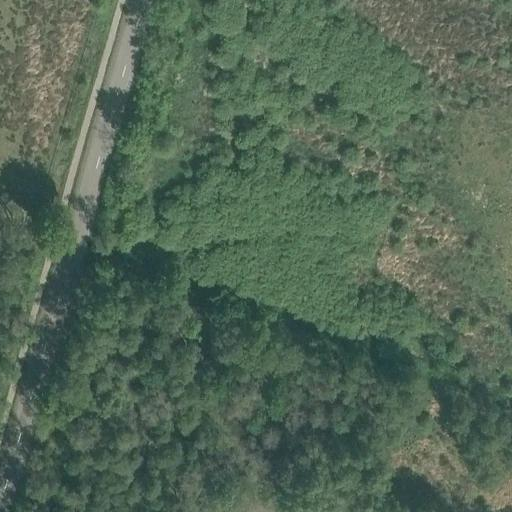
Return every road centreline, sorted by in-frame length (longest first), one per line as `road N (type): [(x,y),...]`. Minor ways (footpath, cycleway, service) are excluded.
road 1 (tertiary): [(0,510),(144,0)]
road 2 (track): [(75,242),(511,406)]
road 3 (track): [(130,260),(52,511)]
